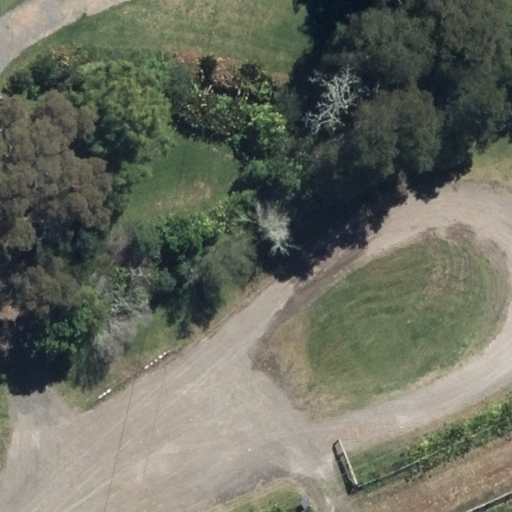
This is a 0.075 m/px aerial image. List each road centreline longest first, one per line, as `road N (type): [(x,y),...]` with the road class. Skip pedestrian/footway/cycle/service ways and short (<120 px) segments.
road 1 (track): [(511,207),(487,193),(408,202),(344,239),(289,279),(155,446),(119,480),(56,511)]
road 2 (track): [(241,470),(441,395),(511,348)]
road 3 (unclassified): [(76,511),(241,470)]
